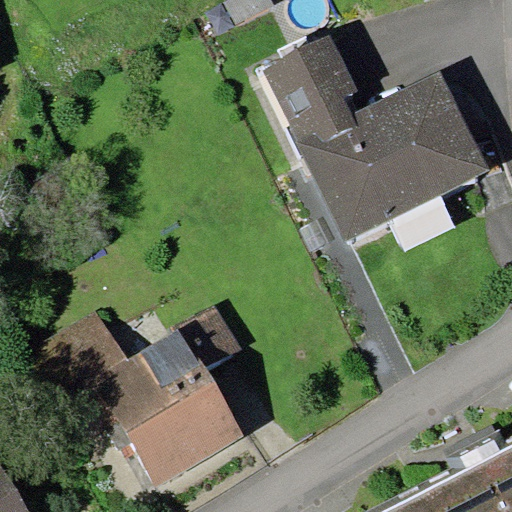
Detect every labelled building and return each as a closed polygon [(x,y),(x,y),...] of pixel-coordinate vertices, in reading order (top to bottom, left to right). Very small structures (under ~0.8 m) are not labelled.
[(263,70),(290,123),(344,96),(357,90),(330,36),(263,70)] [(441,71),(353,113),(344,96),(290,123),(288,123),(345,241),(490,172),(441,71)] [(173,326),(177,333),(180,331),(198,361),(201,359),(207,368),(241,349),(215,303),(173,326)] [(97,312),(18,358),(49,411),(84,391),(118,449),(132,441),(158,486),(246,435),(207,368),(201,359),(198,361),(180,331),(177,333),(126,362),(97,312)] [(448,456),(496,431),(493,424),(444,449),(448,456)] [(454,467),(366,511),(511,511),(511,435),(504,440),(499,430),(496,431),(448,456),(454,467)] [(0,511),(27,511),(0,464),(0,511)]
